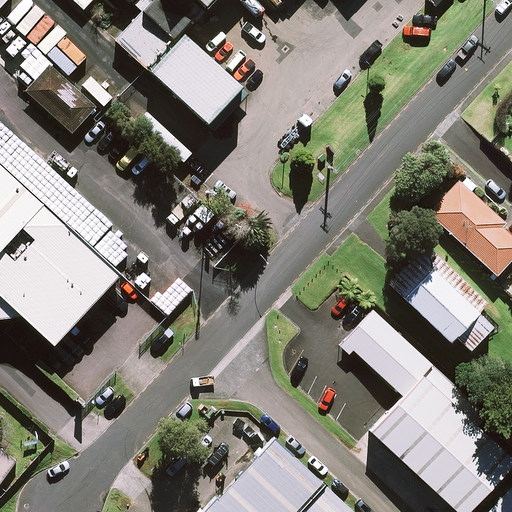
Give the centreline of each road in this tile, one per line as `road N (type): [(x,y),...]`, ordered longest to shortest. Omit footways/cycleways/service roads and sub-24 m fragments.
road 1 (residential): [(431,110),(201,348),(59,510)]
road 2 (unknown): [(232,167),(53,0)]
road 3 (unknown): [(232,167),(318,53),(329,19)]
